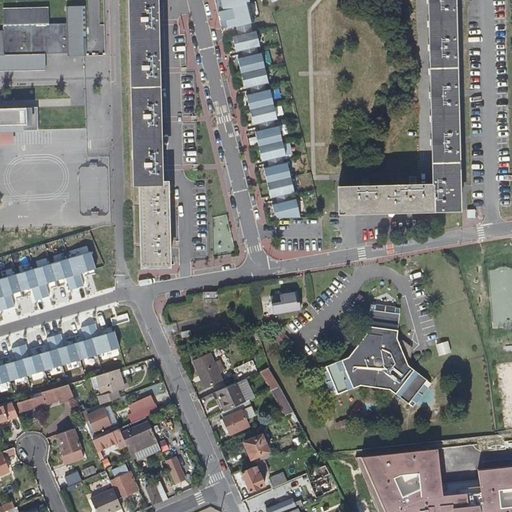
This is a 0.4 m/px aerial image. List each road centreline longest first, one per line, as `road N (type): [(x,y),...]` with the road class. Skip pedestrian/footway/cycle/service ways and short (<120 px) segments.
road 1 (residential): [(260,270),(195,0)]
road 2 (residential): [(511,227),(260,270)]
road 3 (residential): [(134,292),(222,490)]
road 4 (residential): [(0,331),(134,292)]
road 5 (residential): [(260,270),(134,292)]
